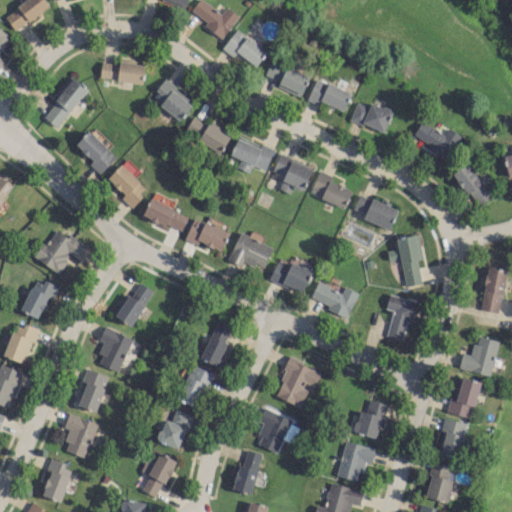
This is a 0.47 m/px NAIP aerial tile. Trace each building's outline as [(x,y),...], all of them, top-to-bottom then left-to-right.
[(44,0),(30,0),(5,16),(13,29),(49,7),(44,0)] [(226,7),(221,13),(201,0),(197,0),(191,10),(206,21),(203,25),(222,38),(238,15),(226,7)] [(0,66),(4,60),(0,57),(0,51),(11,36),(0,28),(0,66)] [(253,69),(267,52),(237,28),(223,45),(253,69)] [(280,81),(277,86),(300,96),(309,75),(272,57),(264,74),(280,81)] [(144,62),(118,60),(118,63),(101,61),(99,79),(142,82),(144,62)] [(56,127),(88,89),(74,77),(42,115),(56,127)] [(343,111),(350,93),(315,78),(307,96),(343,111)] [(193,103),(164,80),(151,97),(180,120),(193,103)] [(370,103),(369,106),(356,101),(349,119),(383,132),(392,111),(370,103)] [(231,134),(193,114),(184,132),(221,152),(231,134)] [(462,136),(447,127),(443,134),(421,121),(412,137),(449,158),(462,136)] [(75,144),(93,160),(89,164),(99,174),(115,156),(88,130),(75,144)] [(265,170),(273,149),(261,144),(260,145),(237,136),(229,154),(240,159),(236,167),(248,172),(251,164),(265,170)] [(511,143),(510,144),(511,153),(503,155),(507,177),(511,175),(511,143)] [(301,191),(312,167),(279,152),(272,170),(284,175),(278,188),(290,193),(292,187),(301,191)] [(491,194),(466,162),(452,173),(477,206),(491,194)] [(107,177),(124,195),(122,197),(129,206),(146,190),(121,163),(107,177)] [(332,176),(318,170),(308,193),(344,207),(351,189),(330,181),(332,176)] [(0,202),(11,183),(0,176),(0,202)] [(397,209),(358,193),(352,208),(364,213),(362,218),(388,229),(397,209)] [(142,214),(180,232),(188,216),(150,198),(142,214)] [(221,250),(228,231),(193,217),(184,239),(197,244),(198,241),(221,250)] [(59,273),(71,255),(78,260),(87,246),(68,234),(67,236),(56,229),(45,245),(41,242),(33,256),(59,273)] [(242,261),(254,266),(255,262),(264,265),(271,245),(237,233),(228,260),(241,265),(242,261)] [(404,285),(421,283),(415,235),(396,238),(397,248),(386,250),(388,260),(400,258),(404,285)] [(311,271),(276,258),(269,279),(303,291),(311,271)] [(505,270),(487,267),(479,309),(498,313),(505,270)] [(54,286),(35,277),(20,310),(38,319),(54,286)] [(347,315),(357,292),(343,286),(341,291),(317,281),(309,300),(347,315)] [(153,291),(140,282),(130,296),(126,293),(113,314),(130,326),(153,291)] [(392,310),(385,336),(402,340),(406,321),(412,322),(417,301),(388,294),(385,308),(392,310)] [(232,327),(216,320),(199,358),(214,365),(232,327)] [(12,324),(3,357),(26,362),(36,327),(24,323),(23,327),(12,324)] [(98,363),(118,371),(132,337),(104,326),(98,339),(102,341),(97,352),(101,354),(98,363)] [(498,340),(479,335),(477,343),(472,342),(469,354),(461,352),(458,367),(490,375),(498,340)] [(298,406),(308,384),(314,386),(320,371),(290,357),(273,395),(298,406)] [(18,369),(0,364),(0,403),(9,406),(18,369)] [(212,373),(192,364),(177,399),(197,407),(212,373)] [(78,406),(97,411),(106,374),(85,368),(81,382),(84,382),(78,406)] [(446,411),(467,416),(469,405),(474,406),(480,381),(461,376),(455,402),(448,401),(446,411)] [(377,437),(385,402),(368,399),(365,411),(358,409),(353,432),(377,437)] [(262,423),(257,434),(261,436),(257,444),(276,452),(291,419),(263,407),(257,420),(262,423)] [(164,418),(156,440),(179,449),(191,414),(175,408),(170,421),(164,418)] [(84,457),(97,423),(69,412),(63,427),(70,429),(62,449),(84,457)] [(438,454),(457,459),(466,423),(443,417),(440,431),(445,432),(438,454)] [(358,480),(363,460),(371,462),(375,447),(344,440),(336,475),(358,480)] [(232,488),(250,493),(261,453),(244,448),(232,488)] [(174,460),(158,452),(140,489),(157,497),(174,460)] [(41,494),(59,501),(71,470),(60,466),(61,461),(50,457),(45,470),(49,472),(41,494)] [(446,502),(456,468),(433,461),(424,496),(446,502)] [(313,511),(343,511),(344,511),(348,511),(351,503),(359,505),(363,489),(329,482),(324,506),(315,504),(313,511)] [(143,511),(145,503),(123,499),(120,511),(143,511)] [(263,511),(264,505),(248,502),(245,511),(263,511)] [(49,511),(29,503),(25,511),(49,511)]
